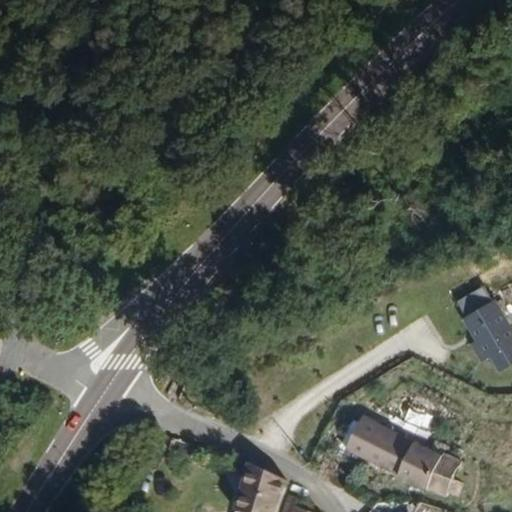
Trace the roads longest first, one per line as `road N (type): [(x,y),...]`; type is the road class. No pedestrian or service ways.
road 1 (primary): [(192,275),(314,139),(457,0)]
road 2 (track): [(18,0),(36,268),(15,356)]
road 3 (residential): [(103,395),(264,454),(308,481),(334,511)]
road 4 (residential): [(192,275),(55,374)]
road 5 (primary): [(103,395),(192,275)]
road 6 (primary): [(27,511),(103,395)]
